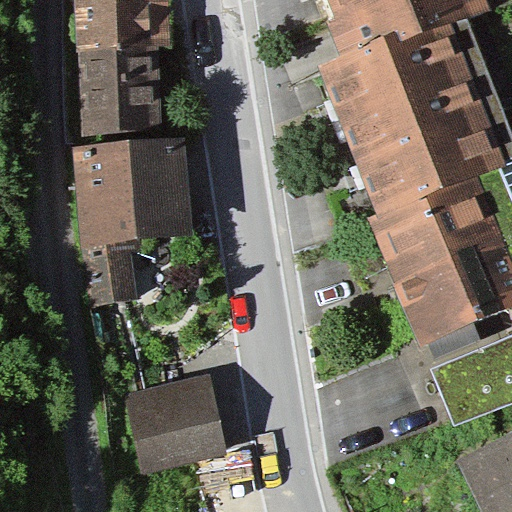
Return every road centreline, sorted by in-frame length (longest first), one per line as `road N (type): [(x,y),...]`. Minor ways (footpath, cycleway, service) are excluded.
road 1 (tertiary): [(311,511),(208,0)]
road 2 (unclassified): [(51,0),(63,336),(90,511)]
